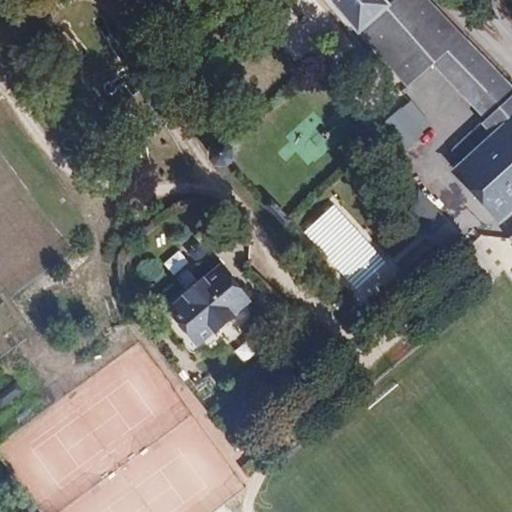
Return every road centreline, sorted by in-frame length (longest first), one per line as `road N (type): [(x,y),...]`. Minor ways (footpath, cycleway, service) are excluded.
road 1 (unknown): [(490,230),(350,336),(308,306),(282,270)]
road 2 (unknown): [(490,230),(465,211),(431,146),(454,102)]
